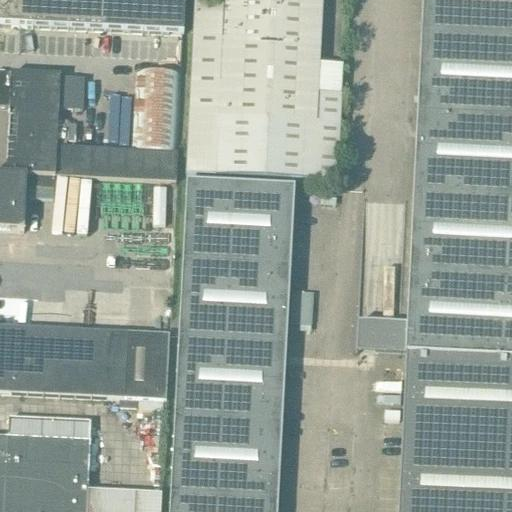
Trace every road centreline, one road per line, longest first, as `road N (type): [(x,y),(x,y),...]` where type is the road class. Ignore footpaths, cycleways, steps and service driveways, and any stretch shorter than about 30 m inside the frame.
road 1 (unknown): [(0,45),(178,53)]
road 2 (unclassified): [(365,172),(370,0)]
